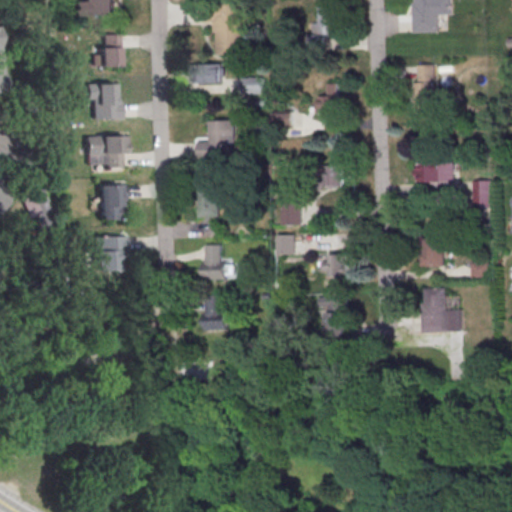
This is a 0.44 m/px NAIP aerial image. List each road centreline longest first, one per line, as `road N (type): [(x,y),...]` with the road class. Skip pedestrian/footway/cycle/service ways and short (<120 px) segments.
road 1 (residential): [(169,328),(157,0)]
road 2 (residential): [(381,266),(374,0)]
